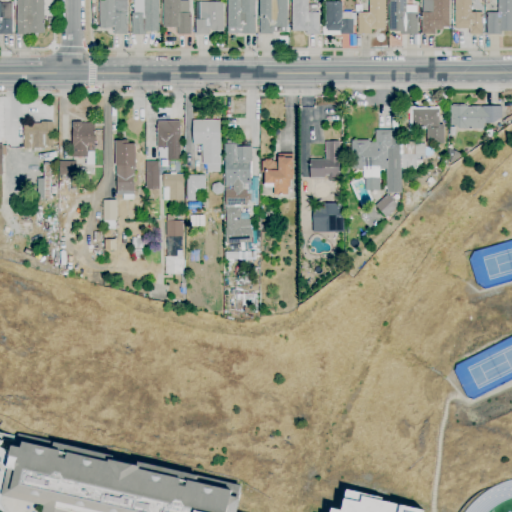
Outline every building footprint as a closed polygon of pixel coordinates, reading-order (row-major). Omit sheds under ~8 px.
[(44,0),(44,33),(29,33),(29,35),(17,35),(17,0),(44,0)] [(127,35),(114,35),(114,28),(110,28),(110,29),(100,29),(100,28),(99,0),(116,0),(116,13),(127,13),(127,35)] [(145,35),(132,35),(132,13),(134,13),(134,0),(159,0),(159,32),(145,32),(145,35)] [(191,35),(178,35),(177,28),(163,28),(163,0),(189,0),(189,13),(191,13),(191,16),(190,16),(190,18),(191,18),(191,35)] [(255,0),(255,34),(240,34),(240,30),(227,30),(227,0),(255,0)] [(273,35),(260,35),(260,0),(287,0),(287,29),(276,29),(276,28),(273,28),(273,35)] [(319,35),(306,35),(306,31),(292,31),(292,0),(308,0),(308,4),(317,4),(317,13),(319,13),(319,35)] [(371,34),(358,34),(358,13),(369,13),(369,0),(385,0),(385,30),(371,30),(371,34)] [(418,35),(401,35),(401,31),(390,31),(389,0),(406,0),(406,13),(417,13),(418,35)] [(435,34),(422,34),(421,13),(422,13),(422,0),(449,0),(449,27),(443,27),(443,30),(435,30),(435,34)] [(469,35),(469,29),(455,29),(454,0),(471,0),(471,13),(482,13),(482,35),(469,35)] [(500,35),(486,35),(486,13),(498,13),(498,0),(511,0),(511,31),(500,31),(500,35)] [(209,35),(196,35),(196,2),(223,2),(223,29),(220,31),(213,31),(213,30),(209,30),(209,35)] [(353,34),(340,34),(340,31),(327,31),(327,30),(325,30),(325,2),(342,2),(342,12),(351,12),(351,19),(353,19),(353,34)] [(12,35),(0,35),(0,3),(12,3),(12,20),(12,35)] [(501,118),(493,124),(484,124),(484,129),(459,129),(455,126),(450,126),(450,106),(452,106),(452,105),(465,105),(465,106),(502,106),(501,118)] [(444,144),(426,144),(426,130),(421,130),(421,132),(411,132),(411,127),(409,127),(409,107),(415,107),(415,108),(426,108),(429,108),(436,108),(436,107),(439,107),(439,125),(444,125),(444,144)] [(207,172),(206,165),(202,165),(202,151),(200,151),(200,146),(202,146),(202,145),(193,145),(193,121),(219,120),(220,164),(220,172),(207,172)] [(158,151),(158,148),(157,148),(157,121),(180,121),(180,160),(167,160),(164,158),(159,158),(159,153),(158,151)] [(24,149),(24,124),(40,123),(40,122),(53,122),(53,146),(44,146),(44,149),(24,149)] [(94,165),(86,165),(86,157),(72,158),(72,122),(81,122),(81,123),(94,123),(94,136),(95,136),(95,142),(94,142),(95,152),(94,152),(94,165)] [(401,170),(401,193),(386,193),(386,169),(379,169),(379,190),(364,191),(364,178),(363,178),(362,169),(351,169),(351,140),(370,140),(370,142),(376,142),(376,130),(400,130),(400,142),(401,170)] [(133,200),(123,200),(123,195),(116,195),(116,167),(115,167),(115,141),(122,141),(122,140),(126,140),(126,141),(128,141),(128,144),(135,144),(135,166),(134,166),(134,176),(133,176),(133,200)] [(327,181),(327,178),(310,178),(309,160),(325,159),(325,142),(339,142),(339,168),(349,168),(349,176),(348,176),(348,177),(346,177),(346,178),(335,178),(335,181),(327,181)] [(400,142),(416,142),(416,144),(425,144),(425,151),(439,151),(439,157),(432,157),(432,161),(427,161),(427,169),(401,170),(400,142)] [(242,191),(233,191),(233,186),(225,186),(225,144),(236,144),(236,147),(251,147),(251,178),(251,186),(243,186),(242,191)] [(451,164),(448,162),(448,148),(462,155),(451,164)] [(264,161),(265,160),(270,160),(271,161),(274,161),(274,164),(278,164),(278,157),(278,154),(293,154),(293,158),(293,169),(294,169),(294,172),(293,172),(293,176),(293,180),(290,180),(290,187),(288,187),(288,195),(273,195),(273,187),(264,187),(264,173),(261,173),(262,161),(264,161)] [(76,176),(69,176),(61,176),(61,161),(76,161),(76,176)] [(146,190),(146,162),(158,162),(158,189),(146,190)] [(37,200),(37,179),(43,179),(43,165),(50,165),(50,199),(45,199),(45,200),(37,200)] [(183,201),(163,201),(162,174),(170,174),(170,173),(175,173),(175,175),(183,175),(183,201)] [(196,201),(187,201),(186,175),(189,175),(189,174),(194,174),(194,176),(205,176),(205,191),(196,191),(196,201)] [(386,218),(375,206),(387,194),(398,206),(386,218)] [(115,228),(104,228),(104,221),(103,221),(103,201),(116,201),(116,221),(115,221),(115,228)] [(341,232),(340,204),(311,204),(311,232),(341,232)] [(226,244),(225,228),(226,228),(225,208),(240,207),(240,220),(249,219),(250,230),(252,230),(253,238),(251,238),(251,243),(226,244)] [(185,283),(181,283),(181,274),(165,274),(165,256),(164,256),(164,240),(166,240),(166,236),(166,221),(166,215),(174,215),(174,221),(183,221),(183,270),(185,270),(185,283)] [(190,227),(190,216),(204,216),(204,226),(190,227)] [(142,248),(131,248),(131,238),(143,238),(142,248)] [(239,260),(239,252),(253,252),(252,242),(259,242),(259,253),(255,253),(255,259),(239,260)] [(43,511),(45,505),(3,495),(9,469),(8,468),(14,445),(23,447),(24,442),(53,449),(55,442),(111,456),(110,460),(140,467),(141,461),(242,485),(239,497),(241,498),(237,511),(43,511)] [(423,511),(424,508),(402,503),(401,504),(382,499),(382,497),(347,489),(343,509),(333,507),(331,511),(423,511)]
